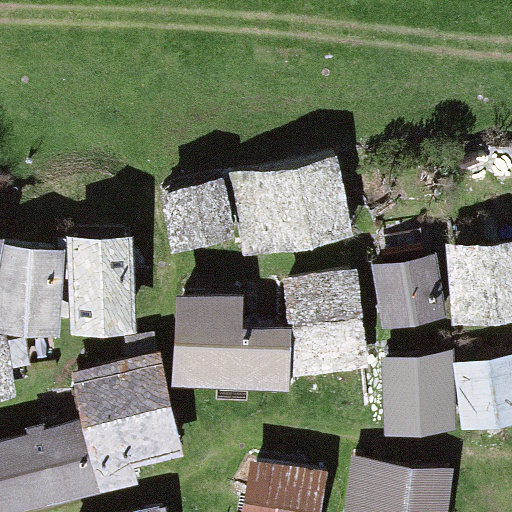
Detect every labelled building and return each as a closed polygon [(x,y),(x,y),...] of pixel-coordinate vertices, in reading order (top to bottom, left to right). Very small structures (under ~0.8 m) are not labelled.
[(337,161),(235,178),(249,254),(352,238),(337,161)] [(232,245),(217,185),(164,198),(177,251),(232,245)] [(132,239),(75,237),(77,328),(134,327),(132,239)] [(511,247),(454,253),(460,319),(511,314),(511,247)] [(58,254),(8,249),(3,334),(53,340),(58,254)] [(428,260),(375,265),(382,331),(435,326),(428,260)] [(355,270),(283,278),(287,331),(293,376),(365,369),(355,270)] [(237,303),(177,302),(176,383),(286,385),(287,331),(236,329),(237,303)] [(0,399),(18,397),(8,343),(0,344),(0,399)] [(455,355),(390,356),(391,433),(456,432),(455,355)] [(511,358),(464,363),(471,428),(511,422),(511,358)] [(89,422),(0,448),(0,510),(127,481),(122,466),(177,451),(152,361),(77,378),(89,422)] [(444,511),(449,474),(359,459),(348,511),(444,511)] [(256,469),(247,511),(312,511),(318,481),(256,469)]
